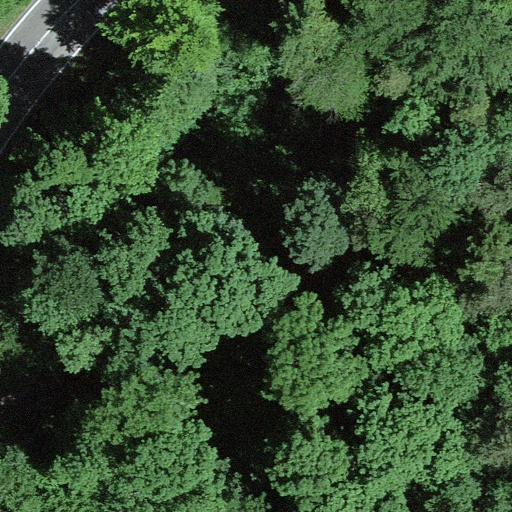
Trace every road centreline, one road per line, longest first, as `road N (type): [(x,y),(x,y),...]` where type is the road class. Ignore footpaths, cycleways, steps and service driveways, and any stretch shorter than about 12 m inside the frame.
road 1 (track): [(511,164),(0,415)]
road 2 (tertiary): [(0,93),(78,0)]
